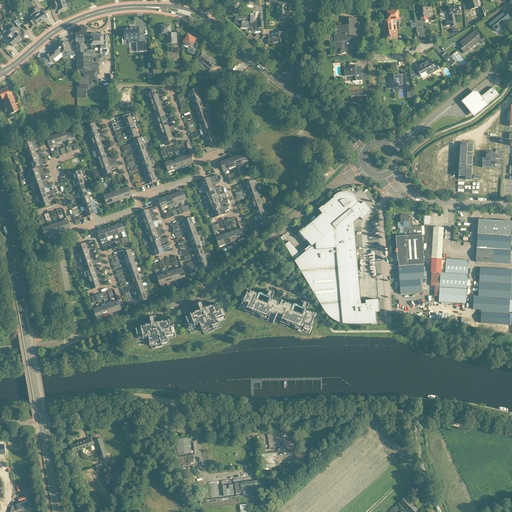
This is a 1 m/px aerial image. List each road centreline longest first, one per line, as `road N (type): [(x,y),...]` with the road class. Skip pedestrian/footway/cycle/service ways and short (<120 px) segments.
road 1 (unclassified): [(173,405),(415,414)]
road 2 (secondary): [(41,422),(0,194)]
road 3 (secondary): [(13,64),(72,21),(112,9),(160,9),(203,23)]
road 4 (unclassified): [(77,339),(195,296),(252,260)]
road 5 (unclassified): [(173,405),(135,395),(0,409)]
road 6 (unclassified): [(173,405),(135,403),(41,422)]
road 7 (unclassified): [(389,321),(381,205),(391,192)]
road 8 (unclassified): [(117,511),(143,443),(170,422),(173,405)]
road 9 (secondary): [(415,130),(511,53)]
